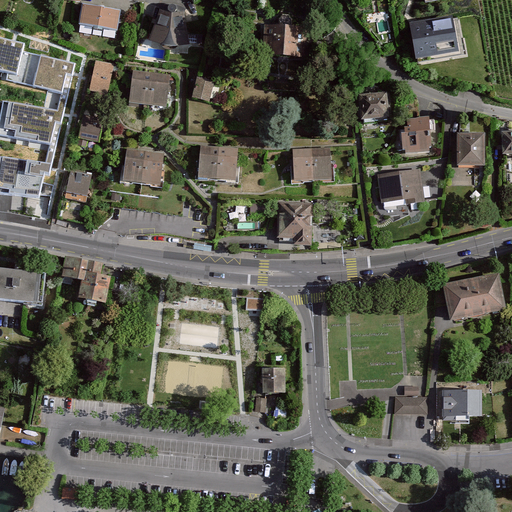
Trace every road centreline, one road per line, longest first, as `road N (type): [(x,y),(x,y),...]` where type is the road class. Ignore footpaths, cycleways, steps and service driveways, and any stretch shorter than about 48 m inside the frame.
road 1 (residential): [(511,455),(355,452),(331,439),(319,412),(306,277)]
road 2 (secondary): [(0,231),(165,263),(306,277)]
road 3 (residential): [(511,113),(413,85),(360,39),(341,0)]
road 4 (secondary): [(306,277),(405,266),(511,241)]
